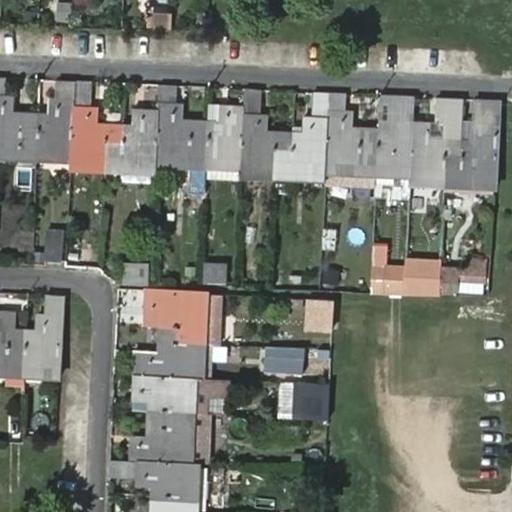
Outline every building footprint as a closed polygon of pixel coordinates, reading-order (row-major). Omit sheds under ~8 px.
[(168,10),(150,9),(149,29),(168,30),(168,10)] [(8,77),(0,76),(0,150),(38,153),(40,111),(16,110),(16,93),(7,93),(8,77)] [(75,80),(59,79),(59,95),(59,112),(49,111),(40,111),(38,153),(73,154),(75,80)] [(75,80),(73,154),(72,162),(110,163),(111,144),(118,144),(119,136),(127,137),(127,122),(100,120),(92,120),(93,105),(94,81),(75,80)] [(178,84),(160,84),(160,108),(157,158),(208,159),(209,119),(186,117),(177,117),(178,101),(178,84)] [(262,89),(244,88),(244,104),(241,161),(241,169),(272,172),(273,154),(282,155),(283,149),(288,149),(289,130),(268,129),(260,130),(261,112),(262,89)] [(331,92),(312,91),(310,114),(310,130),(302,130),(289,130),(288,149),(283,149),(282,155),(273,154),(272,172),(326,174),(327,167),(331,92)] [(346,93),(331,92),(327,167),(375,169),(378,126),(355,125),(344,125),(345,108),(346,93)] [(59,95),(49,95),(49,111),(59,112),(59,95)] [(186,101),(178,101),(177,117),(186,117),(186,101)] [(219,102),(218,119),(228,120),(228,103),(219,102)] [(218,119),(209,119),(208,159),(241,161),(244,104),(228,103),(228,120),(218,119)] [(100,105),(93,105),(92,120),(100,120),(100,105)] [(157,165),(157,158),(160,108),(142,107),(142,123),(134,122),(127,122),(127,137),(119,136),(118,144),(111,144),(110,163),(157,165)] [(134,107),(134,122),(142,123),(142,107),(134,107)] [(355,108),(345,108),(344,125),(355,125),(355,108)] [(388,110),(388,127),(397,127),(397,111),(388,110)] [(375,169),(411,170),(413,119),(413,111),(397,111),(397,127),(388,127),(378,126),(375,169)] [(269,112),(261,112),(260,130),(268,129),(269,112)] [(289,124),(289,130),(302,130),(310,130),(310,114),(302,113),(302,124),(289,124)] [(459,154),(460,137),(439,136),(429,136),(430,120),(413,119),(411,170),(410,178),(445,179),(446,162),(452,162),(452,154),(459,154)] [(438,120),(430,120),(429,136),(439,136),(438,120)] [(472,138),(460,137),(459,154),(452,154),(452,162),(446,162),(445,179),(496,181),(499,123),(481,122),(480,138),(472,138)] [(473,122),(472,138),(480,138),(481,122),(473,122)] [(0,173),(37,175),(38,153),(0,150),(0,173)] [(49,228),(47,259),(63,261),(65,229),(49,228)] [(466,265),(443,265),(441,292),(459,293),(460,282),(486,283),(488,257),(466,256),(466,265)] [(411,258),(409,290),(430,291),(431,259),(411,258)] [(206,259),(204,283),(228,284),(229,262),(206,259)] [(149,260),(124,260),(124,285),(149,285),(149,260)] [(144,325),(161,326),(159,350),(135,350),(134,373),(192,377),(198,376),(199,343),(210,344),(213,293),(146,288),(144,325)] [(222,343),(224,292),(214,291),(211,342),(222,343)] [(35,328),(27,328),(25,370),(62,372),(65,313),(66,295),(45,294),(44,312),(43,329),(35,328)] [(338,299),(312,298),(311,329),(337,330),(338,299)] [(36,312),(35,328),(43,329),(44,312),(36,312)] [(0,368),(25,370),(27,328),(3,327),(0,327),(0,368)] [(267,346),(267,371),(303,372),(305,348),(267,346)] [(149,401),(148,411),(190,413),(192,377),(134,373),(133,391),(149,391),(149,401)] [(276,384),(276,401),(314,402),(315,385),(276,384)] [(132,400),(149,401),(149,391),(133,391),(132,400)] [(131,442),(130,459),(188,461),(190,413),(148,411),(147,434),(147,443),(131,442)] [(264,423),(263,441),(300,442),(300,424),(264,423)] [(147,443),(147,434),(130,433),(131,442),(147,443)] [(110,457),(110,475),(137,476),(154,477),(154,486),(153,496),(167,496),(166,504),(177,505),(177,511),(193,511),(195,461),(188,461),(130,459),(110,457)] [(137,486),(154,486),(154,477),(137,476),(137,486)] [(192,511),(193,511),(177,511),(177,505),(166,504),(167,496),(153,496),(152,511),(192,511)]
